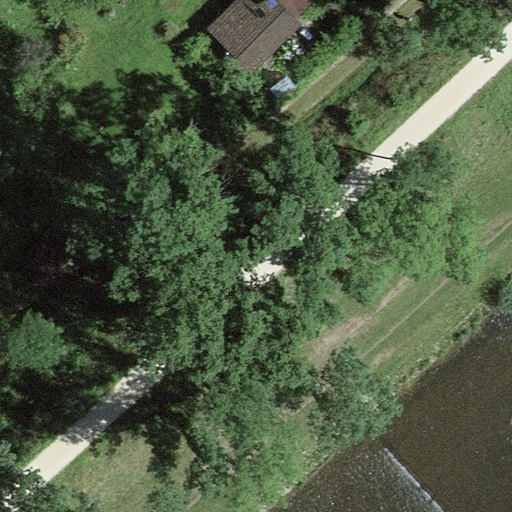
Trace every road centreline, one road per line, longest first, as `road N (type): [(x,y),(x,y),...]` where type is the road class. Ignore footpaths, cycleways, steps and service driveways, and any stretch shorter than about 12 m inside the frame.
road 1 (track): [(511,41),(0,510)]
road 2 (track): [(413,0),(218,169),(0,318)]
